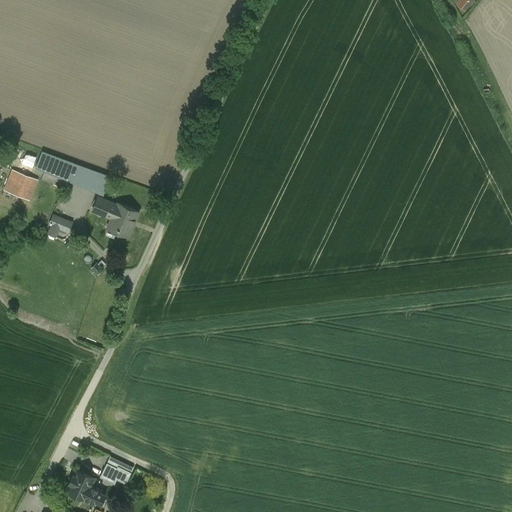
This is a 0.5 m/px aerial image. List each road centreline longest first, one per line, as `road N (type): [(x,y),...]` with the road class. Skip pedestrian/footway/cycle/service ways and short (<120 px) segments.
road 1 (unclassified): [(266,0),(132,282),(105,362),(37,492)]
road 2 (track): [(511,135),(441,0)]
road 3 (track): [(75,420),(82,435),(168,480),(164,511)]
